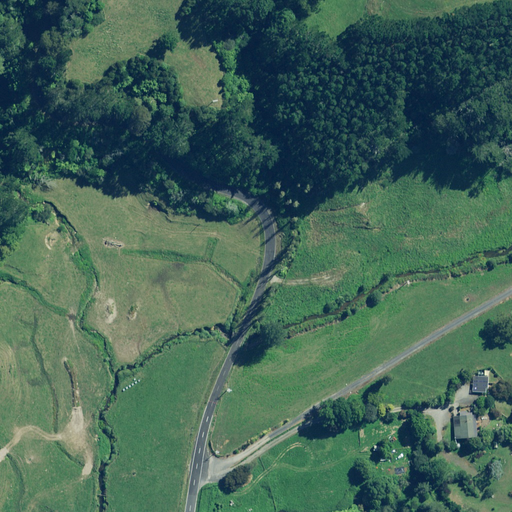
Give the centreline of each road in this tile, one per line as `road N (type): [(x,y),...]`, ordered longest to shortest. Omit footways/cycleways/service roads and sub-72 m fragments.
road 1 (tertiary): [(188,511),(205,424),(265,270),(268,226),(256,204),(181,168),(141,131),(45,107),(35,87),(27,0)]
road 2 (track): [(511,292),(194,473)]
